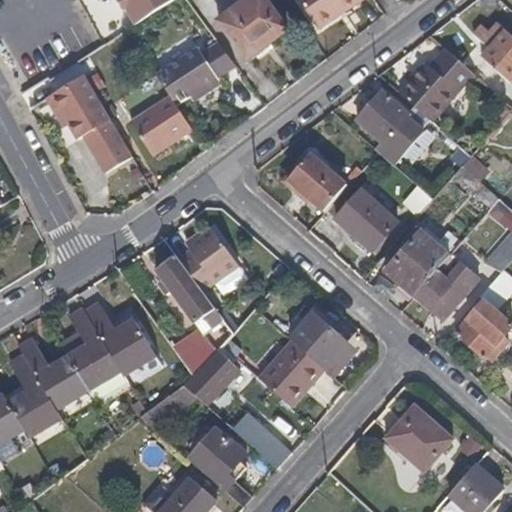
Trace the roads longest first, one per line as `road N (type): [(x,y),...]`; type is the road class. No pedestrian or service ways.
road 1 (residential): [(218,180),(450,0)]
road 2 (residential): [(218,180),(412,343)]
road 3 (residential): [(265,511),(412,343)]
road 4 (residential): [(81,269),(218,180)]
road 5 (residential): [(0,128),(81,269)]
road 6 (residential): [(412,343),(511,427)]
